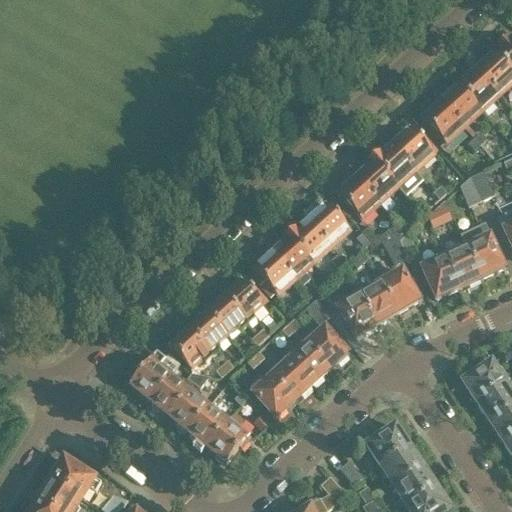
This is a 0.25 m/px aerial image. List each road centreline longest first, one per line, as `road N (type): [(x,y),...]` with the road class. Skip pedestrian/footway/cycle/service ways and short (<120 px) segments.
road 1 (residential): [(58,397),(77,365),(121,322),(480,0)]
road 2 (residential): [(233,511),(401,364)]
road 3 (residential): [(195,511),(58,397)]
road 4 (residential): [(497,511),(401,364)]
road 5 (residential): [(401,364),(511,308)]
